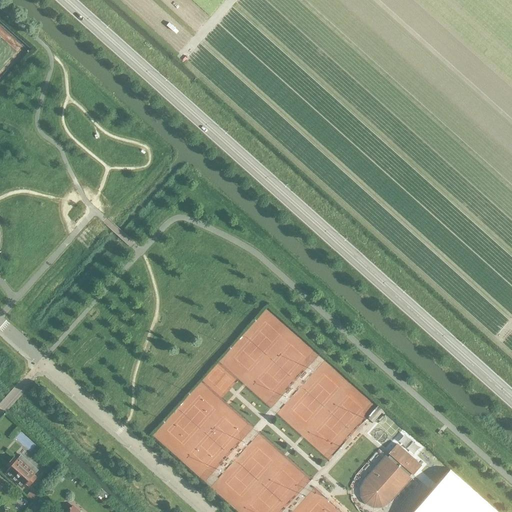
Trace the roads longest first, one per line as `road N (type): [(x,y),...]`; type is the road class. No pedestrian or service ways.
road 1 (secondary): [(511,400),(65,0)]
road 2 (unclassified): [(210,511),(0,321)]
